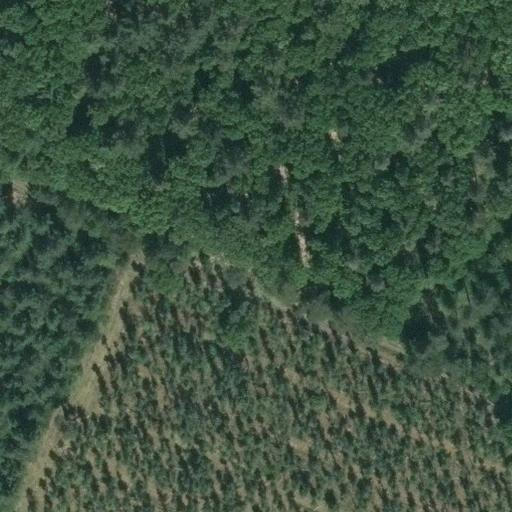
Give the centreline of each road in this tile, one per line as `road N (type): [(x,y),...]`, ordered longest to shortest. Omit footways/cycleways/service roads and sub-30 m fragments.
road 1 (track): [(0,154),(511,414)]
road 2 (track): [(11,511),(158,234)]
